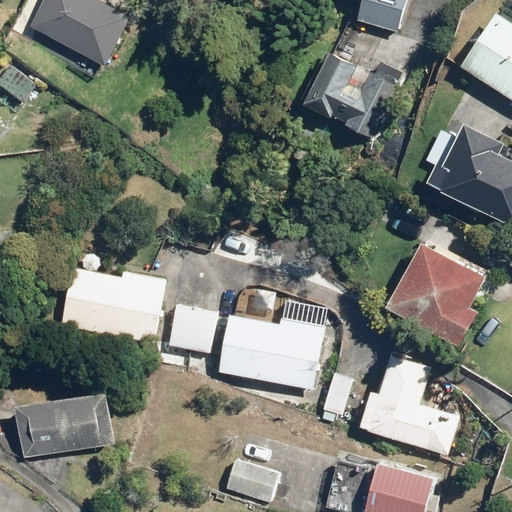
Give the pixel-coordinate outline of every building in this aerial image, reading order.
[(120,0),(51,0),(39,24),(119,66),(146,14),(120,0)] [(368,0),(363,17),(404,30),(414,0),(368,0)] [(511,14),(507,11),(471,63),(511,93),(511,14)] [(413,74),(348,40),(313,104),(341,119),(337,128),(374,148),(413,74)] [(47,82),(16,61),(3,81),(34,101),(47,82)] [(511,148),(511,132),(479,115),(467,139),(448,129),(433,158),(448,166),(439,183),(464,196),(461,201),(487,214),(491,208),(511,218),(511,155),(509,154),(511,148)] [(496,275),(433,241),(398,307),(472,347),(491,313),(479,306),(496,275)] [(178,275),(79,265),(73,327),(173,337),(178,275)] [(227,310),(183,303),(177,341),(220,348),(227,310)] [(229,368),(323,385),(335,324),(241,307),(229,368)] [(371,335),(350,330),(332,405),(353,411),(371,335)] [(396,349),(373,423),(372,427),(455,453),(456,449),(467,414),(429,402),(441,363),(396,349)] [(122,391),(25,403),(31,455),(128,443),(122,391)] [(439,511),(449,472),(345,448),(332,507),(355,511),(439,511)] [(241,456),(230,485),(273,502),(285,473),(241,456)] [(154,465),(149,485),(171,491),(176,471),(154,465)] [(217,511),(222,504),(194,490),(182,511),(217,511)]
